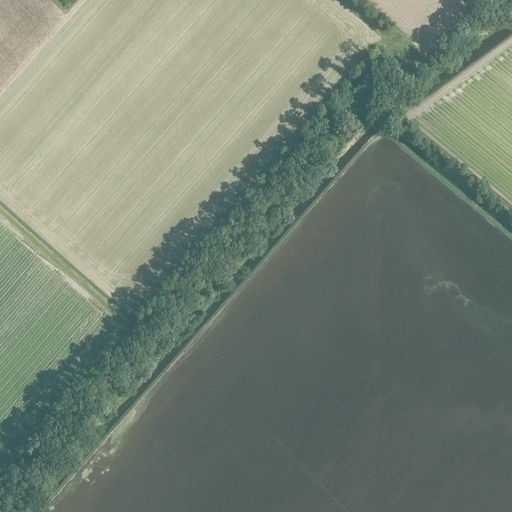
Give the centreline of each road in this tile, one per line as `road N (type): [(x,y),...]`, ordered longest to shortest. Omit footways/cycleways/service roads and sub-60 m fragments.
road 1 (track): [(422,511),(511,404)]
road 2 (track): [(0,91),(83,0)]
